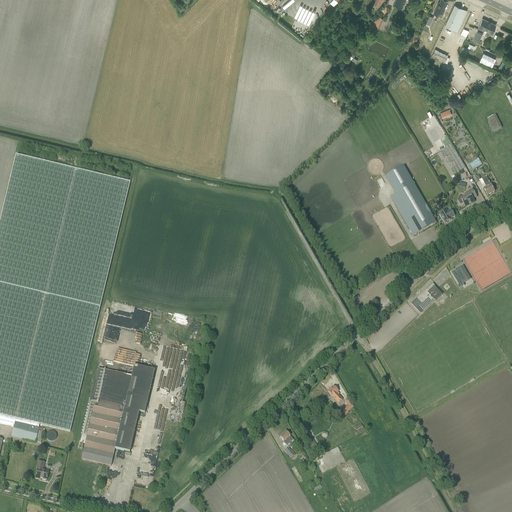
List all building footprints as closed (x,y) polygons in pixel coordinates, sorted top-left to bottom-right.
[(286,15),(298,2),(295,0),(284,12),(286,15)] [(309,0),(307,6),(320,11),(325,0),(309,0)] [(395,0),(393,5),(401,9),(405,0),(395,0)] [(437,7),(433,14),(437,16),(438,15),(437,15),(439,12),(442,13),(443,10),(444,10),(445,6),(446,6),(446,5),(447,3),(447,2),(443,0),(440,0),(439,3),(438,3),(436,7),(437,7)] [(453,29),(457,31),(467,11),(462,9),(454,5),(445,26),(453,29)] [(371,29),(377,31),(383,19),(377,16),(371,29)] [(472,40),(480,44),(482,41),(479,39),(481,35),(484,36),(486,33),(483,32),(483,31),(485,31),(485,30),(492,33),(496,25),(482,19),(472,40)] [(392,31),(397,35),(401,30),(400,29),(396,26),(392,31)] [(431,57),(443,63),(447,55),(435,49),(431,57)] [(483,53),(479,62),(491,67),(495,59),(483,53)] [(435,76),(445,80),(448,73),(439,69),(435,76)] [(449,109),(440,113),(440,115),(442,119),(443,120),(446,119),(446,117),(447,117),(452,115),(449,109)] [(495,116),(488,119),(494,132),(502,128),(495,116)] [(440,151),(453,175),(465,169),(452,145),(440,151)] [(16,155),(0,222),(0,424),(14,428),(12,437),(35,443),(41,443),(44,429),(39,428),(39,425),(70,432),(129,182),(16,155)] [(472,171),(482,165),(478,158),(468,165),(472,171)] [(404,166),(385,177),(395,194),(391,197),(413,236),(436,223),(410,177),(404,166)] [(378,184),(383,182),(380,176),(375,178),(378,184)] [(487,177),(482,180),(487,188),(484,189),(487,196),(495,192),(491,185),(487,177)] [(477,197),(472,190),(467,193),(468,196),(464,198),(459,196),(458,200),(461,205),(464,203),(466,207),(474,202),(473,199),(477,197)] [(440,215),(445,224),(452,220),(451,219),(455,217),(451,211),(448,213),(447,211),(440,215)] [(458,286),(459,289),(464,286),(463,284),(468,281),(461,269),(457,271),(458,271),(456,272),(455,270),(452,273),(459,286),(458,286)] [(394,274),(395,276),(392,277),(393,282),(402,279),(400,272),(394,274)] [(432,284),(411,304),(419,313),(434,299),(435,301),(436,301),(443,295),(435,287),(434,287),(432,284)] [(98,369),(80,443),(85,444),(81,460),(111,467),(115,449),(130,453),(139,413),(145,414),(154,371),(134,366),(131,377),(98,369)] [(328,392),(339,404),(343,400),(339,395),(338,393),(338,392),(334,387),(328,392)] [(343,413),(345,416),(348,413),(348,412),(355,407),(349,399),(344,402),(347,405),(340,410),(341,411),(343,413)] [(166,413),(165,420),(181,423),(183,414),(179,414),(180,410),(172,408),(170,413),(166,413)] [(295,421),(299,428),(303,426),(299,419),(295,421)] [(163,424),(158,444),(161,445),(166,425),(163,424)] [(361,424),(355,427),(359,435),(365,432),(361,424)] [(301,431),(307,442),(312,439),(306,428),(301,431)] [(283,442),(286,445),(290,442),(290,443),(293,440),(286,432),(280,438),(284,442),(283,442)] [(284,451),(291,459),(295,455),(288,448),(284,451)] [(40,479),(47,481),(49,471),(43,470),(45,463),(38,461),(36,469),(37,469),(35,478),(39,479),(40,479)]
